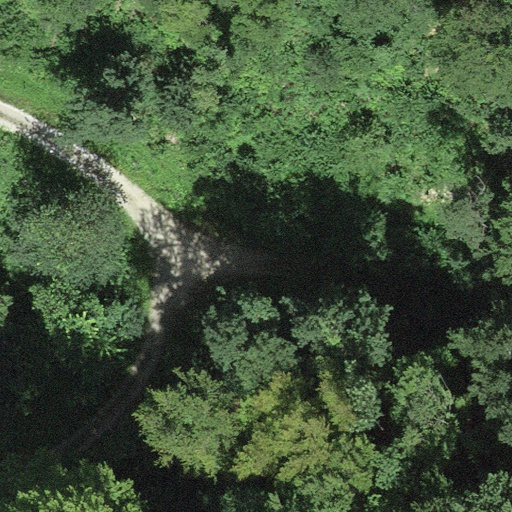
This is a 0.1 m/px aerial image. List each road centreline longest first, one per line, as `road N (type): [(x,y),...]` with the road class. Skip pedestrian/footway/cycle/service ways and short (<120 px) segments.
road 1 (track): [(0,494),(148,402),(194,335),(199,285),(185,240),(106,180),(0,117)]
road 2 (track): [(199,285),(317,310),(511,333)]
